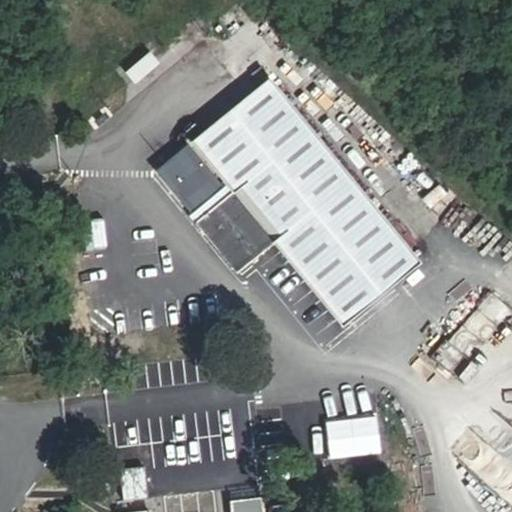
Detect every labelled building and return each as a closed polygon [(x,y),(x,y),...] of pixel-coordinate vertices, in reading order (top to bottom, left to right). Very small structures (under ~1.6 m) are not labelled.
[(138,83),(162,61),(151,49),(127,72),(138,83)] [(427,266),(275,80),(196,144),(237,196),(203,223),(241,272),(276,244),(346,332),(427,266)] [(87,304),(110,301),(101,216),(78,218),(87,304)] [(451,369),(480,339),(499,321),(501,323),(511,312),(511,310),(495,293),(434,353),(451,369)] [(473,430),(455,451),(511,500),(511,431),(493,415),(482,427),(501,443),(495,449),(473,430)] [(249,511),(248,495),(212,499),(213,511),(134,511),(134,508),(103,511),(102,511),(249,511)]
